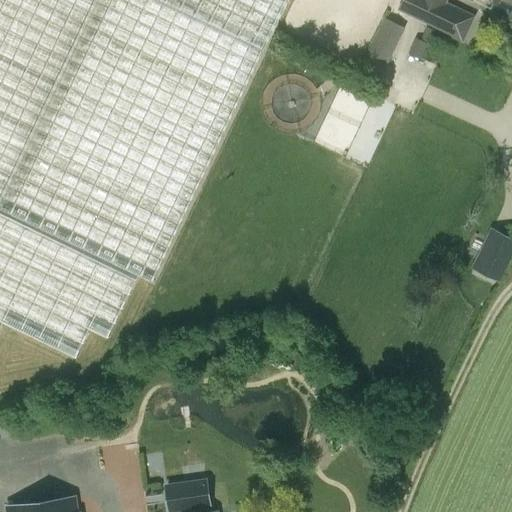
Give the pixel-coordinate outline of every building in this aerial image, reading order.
[(0,0),(0,328),(3,322),(75,357),(89,328),(107,337),(137,275),(153,283),(263,50),(268,43),(289,0),(0,0)] [(401,0),(397,10),(453,37),(452,38),(463,43),(475,19),(443,4),(444,0),(401,0)] [(388,61),(394,50),(405,28),(387,19),(376,41),(377,41),(371,52),(388,61)] [(410,54),(421,59),(426,45),(427,43),(420,40),(416,39),(415,41),(410,54)] [(501,282),(511,257),(511,238),(492,229),(474,268),(501,282)] [(51,511),(44,488),(0,499),(0,511),(51,511)] [(150,511),(189,511),(193,511),(186,495),(148,508),(150,511)]
